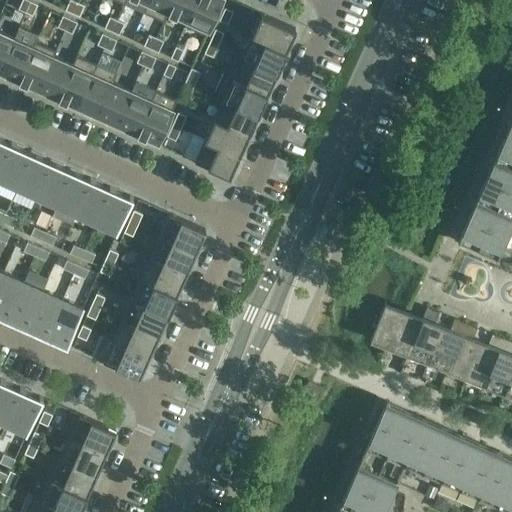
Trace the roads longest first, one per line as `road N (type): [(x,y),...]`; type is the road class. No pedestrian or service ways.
road 1 (tertiary): [(175,511),(401,0)]
road 2 (residential): [(238,224),(0,118)]
road 3 (residential): [(238,224),(336,0)]
road 4 (residential): [(155,403),(238,224)]
road 5 (residential): [(155,403),(0,334)]
